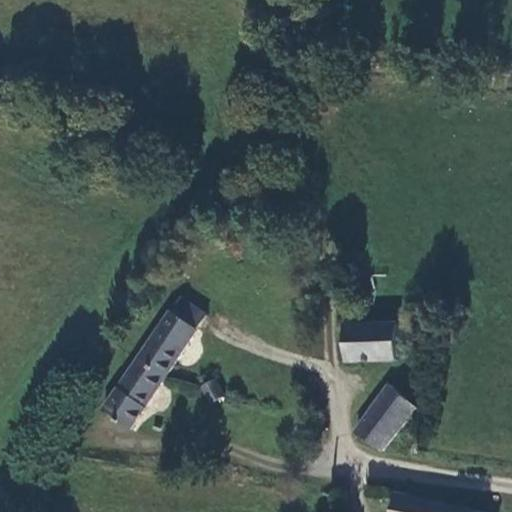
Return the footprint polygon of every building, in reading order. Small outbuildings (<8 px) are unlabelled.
[(180,300),(139,363),(168,382),(196,331),(205,317),(180,300)] [(392,325),(338,327),(340,360),(390,360),(392,325)] [(139,363),(106,411),(131,428),(140,421),(168,382),(139,363)] [(409,409),(385,389),(350,431),(375,452),(409,409)] [(479,511),(399,496),(395,511),(479,511)]
